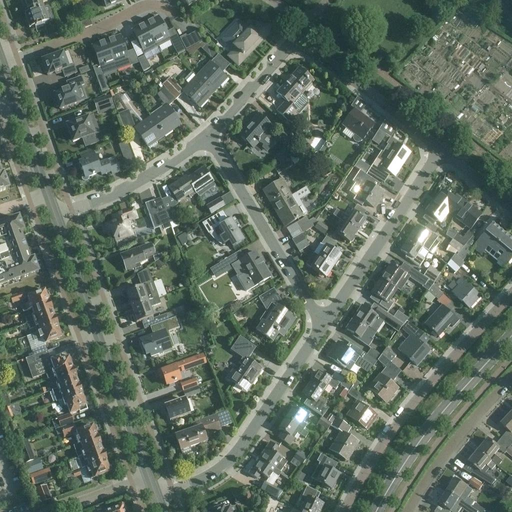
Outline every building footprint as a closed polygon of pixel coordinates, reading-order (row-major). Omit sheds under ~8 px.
[(27,14),(44,8),(41,0),(26,0),(25,0),(28,9),(25,10),(27,14)] [(180,0),(181,0),(185,4),(188,9),(201,0),(180,0)] [(44,8),(27,14),(28,17),(26,18),(30,29),(35,27),(38,33),(46,30),(44,24),(55,20),(50,6),(44,8)] [(147,13),(137,15),(138,24),(148,22),(147,13)] [(170,41),(158,18),(145,24),(157,47),(170,41)] [(92,26),(89,19),(76,24),(78,31),(92,26)] [(157,47),(145,24),(132,31),(144,54),(157,47)] [(256,28),(252,32),(250,30),(241,39),(232,30),(223,40),(234,51),(228,57),(238,66),(269,34),(269,26),(257,24),(256,28)] [(192,48),(186,37),(185,35),(179,39),(186,51),(192,48)] [(119,37),(106,42),(116,71),(138,63),(138,61),(133,51),(126,53),(119,37)] [(184,52),(178,41),(171,45),(177,56),(184,52)] [(116,71),(106,42),(92,47),(103,76),(116,71)] [(218,56),(206,45),(202,50),(214,61),(218,56)] [(68,68),(63,54),(41,61),(43,64),(41,65),(44,74),(46,73),(47,76),(54,74),(61,72),(61,71),(62,71),(64,78),(76,74),(73,66),(68,68)] [(150,68),(144,57),(138,61),(138,63),(143,72),(150,68)] [(222,68),(214,61),(197,79),(212,94),(219,86),(221,88),(228,81),(219,72),(222,68)] [(292,105),(304,91),(305,92),(307,92),(312,87),(312,85),(311,84),(312,82),(298,70),(277,95),(285,102),(276,112),(288,123),(298,111),(292,105)] [(191,73),(184,80),(188,85),(195,77),(191,73)] [(80,103),(75,88),(81,86),(78,78),(66,83),(69,90),(68,90),(67,90),(61,92),(61,93),(54,95),(55,98),(53,99),(56,108),(58,107),(59,110),(80,103)] [(108,91),(104,79),(97,81),(101,93),(108,91)] [(207,103),(205,101),(212,94),(197,79),(183,93),(201,110),(207,103)] [(169,84),(164,89),(175,101),(180,96),(169,84)] [(164,110),(151,119),(163,136),(172,130),(171,128),(178,123),(167,107),(171,105),(175,101),(164,89),(160,93),(157,95),(163,104),(160,105),(164,110)] [(114,110),(109,97),(94,102),(97,111),(107,108),(108,112),(114,110)] [(125,133),(135,129),(128,110),(118,114),(125,133)] [(342,126),(354,135),(353,138),(353,140),(354,142),(355,143),(357,143),(359,143),(361,142),(362,141),(374,125),(355,110),(342,126)] [(253,149),(258,143),(263,146),(262,148),(266,153),(275,143),(266,134),(272,128),(257,115),(239,136),(253,149)] [(94,136),(92,128),(89,119),(68,126),(73,143),(83,139),(86,148),(96,144),(93,136),(94,136)] [(155,142),(163,136),(151,119),(134,130),(145,146),(154,140),(155,142)] [(378,146),(385,135),(379,131),(371,142),(378,146)] [(317,134),(310,143),(317,147),(323,138),(317,134)] [(303,152),(309,145),(298,136),(293,142),(303,152)] [(393,150),(389,158),(402,166),(410,155),(403,150),(404,148),(390,139),(386,145),(393,150)] [(94,153),(93,153),(93,151),(80,156),(82,162),(79,163),(83,175),(81,177),(82,180),(86,182),(89,180),(88,177),(100,173),(101,176),(111,172),(112,175),(119,172),(115,161),(108,164),(107,161),(103,163),(103,162),(99,164),(94,153)] [(287,157),(281,151),(274,158),(280,165),(287,158),(287,157)] [(394,178),(402,166),(389,158),(384,165),(376,160),(368,173),(384,184),(387,178),(385,177),(388,173),(394,178)] [(274,169),(278,175),(292,166),(289,160),(274,169)] [(0,192),(8,190),(0,167),(0,192)] [(365,175),(354,167),(350,173),(361,180),(356,187),(361,191),(357,197),(374,209),(383,194),(366,183),(362,180),(365,175)] [(199,198),(215,187),(203,170),(187,180),(187,181),(195,192),(194,193),(195,195),(196,194),(199,198)] [(178,203),(188,197),(190,199),(195,195),(194,193),(195,192),(187,181),(187,180),(186,178),(169,190),(178,203)] [(273,208),(291,196),(282,181),(263,192),(273,208)] [(447,214),(451,216),(455,211),(450,207),(454,201),(454,200),(442,191),(435,200),(436,201),(426,213),(422,219),(432,227),(436,221),(439,217),(443,220),(447,214)] [(291,196),(273,208),(285,227),(303,217),(307,214),(295,194),(291,196)] [(456,197),(454,200),(454,201),(450,207),(455,211),(451,216),(465,227),(468,222),(473,225),(480,216),(467,206),(467,205),(456,197)] [(219,200),(206,208),(210,216),(224,208),(219,200)] [(345,224),(357,233),(365,221),(361,218),(366,212),(357,206),(349,218),(337,210),(333,216),(345,224)] [(172,209),(165,212),(169,224),(176,221),(172,209)] [(132,235),(127,222),(137,218),(135,210),(114,218),(116,223),(107,226),(109,233),(112,232),(116,241),(132,235)] [(169,224),(165,212),(157,215),(161,226),(162,230),(170,227),(169,224)] [(157,215),(152,217),(156,228),(161,226),(157,215)] [(313,228),(317,222),(313,219),(309,222),(306,217),(295,224),(302,234),(313,228)] [(219,228),(213,218),(202,225),(208,235),(213,232),(218,240),(225,236),(233,249),(244,242),(239,235),(236,229),(239,227),(234,219),(219,228)] [(0,287),(38,273),(34,260),(30,262),(20,233),(23,231),(19,219),(0,225),(0,287)] [(317,222),(313,228),(314,229),(324,236),(329,229),(319,222),(318,223),(317,222)] [(357,233),(345,224),(337,236),(349,244),(357,233)] [(493,253),(506,237),(492,226),(476,246),(472,251),(480,257),(487,247),(493,253)] [(428,252),(432,245),(437,238),(424,229),(422,231),(416,227),(407,240),(422,249),(422,248),(428,252)] [(457,234),(452,241),(463,248),(465,246),(472,237),(473,236),(468,232),(463,238),(457,234)] [(295,247),(305,240),(302,234),(291,241),(295,247)] [(318,258),(333,268),(341,257),(332,251),(336,244),(326,237),(321,244),(326,247),(318,258)] [(511,242),(506,237),(493,253),(500,259),(497,263),(504,269),(511,259),(511,242)] [(441,239),(437,246),(444,250),(448,242),(441,239)] [(305,240),(295,247),(299,253),(309,246),(305,240)] [(417,256),(422,249),(407,240),(400,251),(406,256),(405,258),(419,268),(424,260),(417,256)] [(454,255),(456,257),(463,248),(452,241),(448,246),(457,252),(454,255)] [(151,246),(140,250),(121,257),(126,271),(135,268),(135,266),(144,262),(143,260),(155,256),(151,246)] [(465,246),(463,248),(456,257),(462,263),(472,251),(465,246)] [(245,273),(237,278),(246,292),(270,278),(255,253),(239,263),(245,273)] [(161,254),(152,257),(155,263),(162,258),(161,254)] [(333,268),(318,258),(313,255),(306,266),(319,275),(318,276),(323,279),(324,278),(326,279),(333,268)] [(456,257),(454,255),(447,265),(455,274),(464,264),(462,263),(456,257)] [(214,276),(234,263),(231,257),(210,269),(214,276)] [(165,266),(161,260),(155,264),(159,270),(165,266)] [(340,261),(323,283),(329,287),(346,266),(340,261)] [(434,284),(423,277),(403,264),(399,271),(391,266),(381,280),(396,290),(400,292),(409,278),(422,287),(422,288),(428,292),(432,286),(434,284)] [(131,308),(158,298),(166,295),(160,281),(153,284),(147,269),(137,276),(141,287),(125,293),(131,308)] [(423,277),(434,284),(438,278),(427,270),(423,277)] [(396,290),(381,280),(372,294),(373,295),(369,299),(388,312),(393,304),(388,301),(396,290)] [(479,298),(462,283),(459,280),(455,284),(458,287),(452,294),(469,310),(479,298)] [(412,296),(416,288),(411,285),(407,293),(412,296)] [(432,286),(428,292),(438,301),(437,302),(442,307),(424,326),(438,338),(450,325),(453,328),(458,322),(445,310),(451,303),(432,286)] [(295,319),(283,312),(285,309),(273,289),(258,298),(262,305),(266,311),(259,321),(261,322),(255,332),(273,343),(278,335),(283,337),(295,319)] [(33,309),(50,304),(48,299),(49,296),(47,293),(45,292),(45,291),(28,297),(30,303),(21,307),(23,312),(33,309)] [(12,304),(26,299),(24,293),(10,298),(12,304)] [(158,298),(131,308),(136,323),(153,317),(149,308),(160,304),(158,298)] [(50,304),(33,309),(35,316),(25,319),(27,324),(54,315),(50,304)] [(362,309),(355,320),(368,329),(373,321),(380,327),(384,320),(371,311),(369,313),(362,309)] [(392,318),(403,326),(406,322),(408,319),(397,312),(392,318)] [(39,334),(58,327),(54,315),(27,324),(29,330),(39,326),(41,332),(39,333),(39,334)] [(354,336),(352,338),(367,349),(373,340),(371,339),(375,334),(368,329),(355,320),(347,331),(354,336)] [(406,322),(403,326),(402,328),(403,329),(402,331),(404,332),(401,336),(405,340),(408,336),(410,338),(398,351),(417,367),(430,353),(423,347),(429,341),(416,330),(406,322)] [(62,338),(63,336),(62,332),(60,332),(58,327),(39,334),(39,333),(26,337),(33,356),(34,357),(47,352),(45,345),(62,339),(62,338)] [(146,356),(158,351),(159,354),(171,350),(164,330),(140,339),(146,356)] [(247,361),(256,349),(242,339),(238,345),(236,344),(231,351),(244,359),(240,364),(243,366),(238,374),(232,370),(226,380),(234,385),(242,391),(248,383),(252,386),(262,372),(247,361)] [(359,356),(355,354),(355,355),(346,349),(338,344),(328,358),(345,369),(345,368),(349,371),(359,356)] [(380,356),(390,363),(396,357),(386,348),(380,356)] [(366,356),(376,363),(377,362),(380,356),(370,349),(366,356)] [(57,377),(75,371),(74,370),(73,371),(67,354),(59,357),(59,359),(53,361),(52,356),(49,357),(47,352),(34,357),(33,356),(25,359),(32,379),(45,374),(47,380),(57,376),(57,377)] [(376,363),(366,356),(363,354),(360,358),(373,367),(376,363)] [(179,378),(178,375),(206,364),(203,356),(175,366),(175,368),(168,371),(167,369),(159,372),(161,379),(164,378),(167,386),(176,383),(175,380),(179,378)] [(380,356),(377,362),(386,369),(374,384),(376,386),(371,393),(386,405),(398,390),(391,384),(401,372),(390,363),(380,356)] [(369,380),(374,371),(360,365),(355,373),(369,380)] [(75,371),(57,377),(59,383),(56,384),(58,389),(79,382),(75,371)] [(318,373),(311,384),(323,393),(328,386),(335,391),(340,385),(326,376),(324,378),(318,373)] [(183,393),(198,387),(195,379),(180,385),(183,393)] [(349,392),(352,389),(354,386),(344,380),(340,386),(349,392)] [(79,382),(58,389),(60,394),(57,395),(59,402),(82,394),(81,394),(83,393),(79,382)] [(319,400),(323,393),(311,384),(303,396),(310,400),(308,402),(321,411),(317,416),(321,418),(328,423),(332,417),(322,410),(326,405),(319,400)] [(198,387),(183,393),(185,399),(200,394),(198,387)] [(82,394),(59,402),(58,403),(60,408),(67,406),(70,414),(79,411),(80,414),(88,411),(82,394)] [(342,404),(347,407),(351,400),(346,397),(342,404)] [(185,400),(165,407),(170,422),(190,415),(185,400)] [(357,403),(347,417),(367,431),(377,417),(357,403)] [(8,420),(14,418),(10,407),(4,410),(8,420)] [(287,420),(304,431),(306,427),(301,423),(306,417),(294,409),(287,420)] [(180,451),(200,444),(207,442),(205,437),(222,431),(220,427),(226,425),(222,413),(191,424),(194,430),(175,437),(180,451)] [(55,431),(73,425),(69,414),(52,421),(55,431)] [(511,415),(502,425),(511,434),(511,415)] [(331,425),(330,426),(341,434),(330,450),(347,462),(359,444),(346,436),(351,429),(332,417),(328,423),(331,425)] [(331,425),(328,423),(321,418),(317,424),(327,431),(330,426),(331,425)] [(308,434),(304,431),(287,420),(280,430),(282,432),(277,439),(290,447),(294,440),(294,439),(297,434),(300,436),(305,439),(308,434)] [(80,444),(97,438),(96,433),(97,431),(96,427),(93,427),(93,425),(76,432),(73,425),(55,431),(57,436),(62,435),(64,439),(77,434),(78,438),(76,439),(78,444),(80,444)] [(80,444),(78,444),(73,446),(77,458),(78,458),(102,450),(97,438),(80,444)] [(16,444),(23,463),(34,459),(28,440),(16,444)] [(494,456),(499,450),(489,440),(479,452),(496,466),(498,468),(502,463),(494,456)] [(260,459),(280,472),(287,462),(283,460),(275,455),(278,449),(270,444),(260,459)] [(102,450),(78,458),(82,470),(87,468),(106,461),(102,450)] [(302,466),(307,459),(297,452),(292,459),(302,466)] [(492,471),(496,466),(479,452),(469,464),(464,471),(470,475),(472,474),(491,486),(495,482),(481,472),(486,466),(492,471)] [(317,483),(331,491),(339,477),(333,473),(338,465),(323,457),(320,464),(316,472),(321,475),(317,483)] [(280,472),(260,459),(249,475),(258,481),(261,476),(269,480),(273,474),(278,477),(281,473),(280,472)] [(25,465),(29,475),(43,470),(39,460),(25,465)] [(110,473),(111,471),(110,467),(107,466),(106,461),(87,468),(88,473),(90,473),(93,480),(110,473)] [(33,486),(47,481),(43,471),(29,476),(33,486)] [(295,480),(301,483),(305,476),(299,473),(295,480)] [(91,476),(86,478),(85,474),(80,476),(82,481),(83,481),(85,491),(95,488),(91,476)] [(479,492),(483,486),(473,479),(469,485),(479,492)] [(447,492),(477,511),(484,511),(485,511),(474,503),(463,495),(468,488),(455,480),(447,492)] [(272,487),(266,483),(264,483),(260,491),(278,500),(282,492),(272,487)] [(40,505),(52,500),(46,485),(34,490),(40,505)] [(305,505),(302,511),(320,511),(323,506),(317,503),(321,494),(307,488),(300,503),(305,505)] [(235,505),(246,501),(243,492),(232,496),(235,505)] [(477,511),(447,492),(439,504),(440,505),(438,507),(443,510),(445,508),(449,511),(459,511),(461,509),(465,511),(477,511)]
